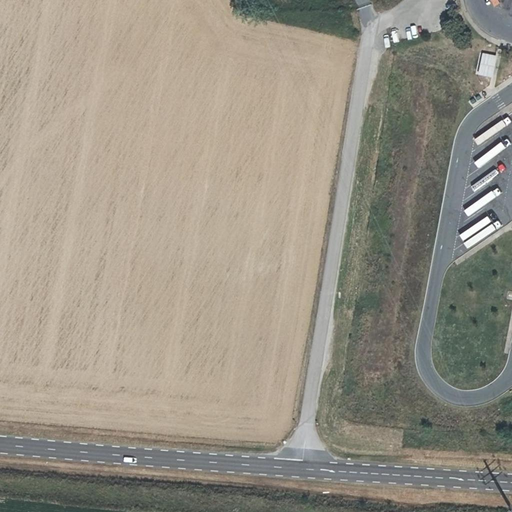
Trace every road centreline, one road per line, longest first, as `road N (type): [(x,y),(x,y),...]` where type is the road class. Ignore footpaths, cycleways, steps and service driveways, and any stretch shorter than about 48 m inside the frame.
road 1 (unclassified): [(302,467),(369,34)]
road 2 (secondary): [(0,443),(302,467)]
road 3 (secondary): [(302,467),(511,482)]
